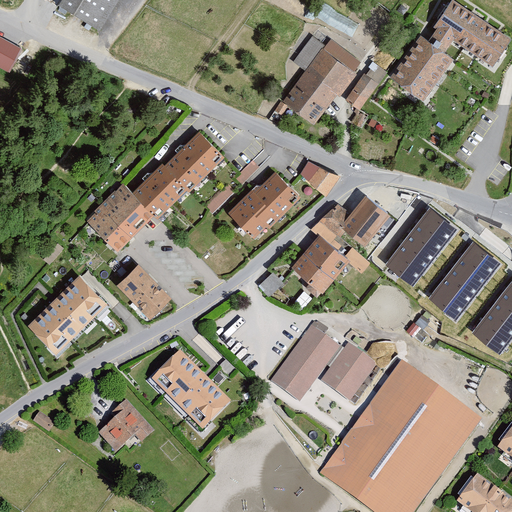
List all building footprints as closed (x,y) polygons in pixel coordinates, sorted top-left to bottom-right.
[(63,0),(59,6),(100,33),(121,0),(63,0)] [(327,26),(334,12),(307,0),(304,0),(298,14),(327,26)] [(418,37),(386,82),(420,106),(450,63),(439,55),(447,44),(489,74),(511,43),(451,0),(447,0),(428,27),(435,32),(427,44),(418,37)] [(20,50),(0,39),(0,75),(5,78),(20,50)] [(313,130),(362,65),(329,40),(323,48),(311,39),(291,65),(303,74),(279,104),(313,130)] [(386,74),(372,64),(344,102),(357,112),(386,74)] [(223,159),(196,132),(161,168),(154,161),(125,190),(120,185),(81,225),(112,256),(150,218),(154,222),(182,194),(185,197),(223,159)] [(244,182),(260,165),(253,158),(237,175),(244,182)] [(340,177),(308,161),(300,174),(326,197),(340,177)] [(298,199),(273,173),(227,217),(252,243),(298,199)] [(207,205),(214,212),(235,190),(227,183),(207,205)] [(367,197),(352,214),(342,228),(346,231),(365,247),(391,216),(367,197)] [(338,202),(311,232),(318,238),(335,253),(341,245),(337,242),(346,232),(346,231),(342,228),(352,214),(338,202)] [(429,207),(385,265),(413,287),(458,230),(429,207)] [(335,253),(318,238),(289,272),(319,297),(348,264),(350,262),(345,258),(335,253)] [(474,241),(429,297),(457,320),(502,264),(474,241)] [(353,248),(345,258),(350,262),(348,264),(362,275),(372,263),(353,248)] [(172,300),(138,265),(117,286),(150,321),(172,300)] [(275,270),(261,283),(271,294),(285,281),(275,270)] [(55,357),(109,308),(80,276),(26,325),(55,357)] [(511,280),(472,331),(501,354),(511,339),(511,280)] [(414,334),(421,324),(415,320),(408,330),(414,334)] [(271,383),(301,405),(339,350),(311,329),(271,383)] [(376,367),(349,347),(321,384),(347,404),(376,367)] [(228,405),(177,354),(147,384),(198,435),(228,405)] [(415,511),(481,424),(400,365),(318,475),(368,511),(415,511)] [(114,421),(96,437),(115,458),(133,442),(139,450),(155,436),(125,402),(112,414),(114,421)] [(511,430),(494,454),(511,467),(511,430)] [(511,511),(511,509),(474,481),(453,508),(459,511),(511,511)]
